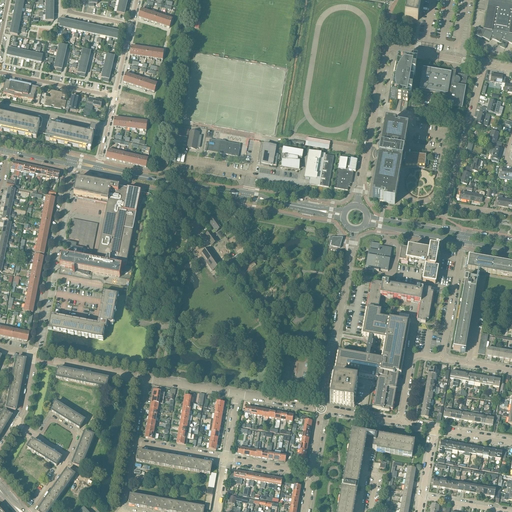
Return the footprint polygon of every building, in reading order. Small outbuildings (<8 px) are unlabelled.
[(404,18),(404,19),(405,19),(409,19),(418,21),(421,0),(407,0),(405,18),(404,18)] [(478,29),(475,35),(481,39),(482,38),(489,41),(491,37),(493,38),(492,40),(500,43),(502,44),(500,47),(505,49),(507,44),(506,44),(507,42),(511,44),(511,2),(495,0),(488,0),(488,7),(487,6),(487,7),(488,7),(484,29),(483,29),(483,30),(483,31),(478,29)] [(141,10),(138,18),(139,18),(146,21),(149,12),(147,11),(147,10),(144,9),(143,10),(141,10)] [(149,12),(146,21),(154,23),(157,15),(154,14),(155,12),(151,11),(151,13),(149,12)] [(162,26),(164,17),(157,15),(154,23),(162,26)] [(164,17),(162,26),(169,28),(170,28),(172,20),(170,19),(170,18),(167,16),(167,18),(164,17)] [(59,28),(65,29),(67,21),(58,19),(57,24),(60,25),(59,28)] [(138,57),(140,48),(132,47),(131,47),(130,56),(138,57)] [(140,48),(138,57),(141,57),(140,59),(144,59),(144,58),(146,58),(148,49),(140,48)] [(148,49),(146,58),(149,59),(149,60),(152,61),(152,59),(155,59),(156,50),(148,49)] [(156,50),(155,59),(157,60),(157,61),(160,62),(160,60),(163,61),(164,52),(156,50)] [(61,73),(63,64),(55,62),(54,68),(57,69),(56,72),(61,73)] [(398,62),(395,76),(391,99),(407,102),(408,96),(411,96),(412,92),(409,91),(412,76),(415,76),(416,71),(413,71),(414,65),(398,62)] [(420,90),(434,93),(435,93),(434,97),(442,98),(441,105),(445,106),(445,108),(449,109),(450,107),(462,109),(467,76),(455,74),(456,72),(455,72),(452,71),(451,71),(424,67),(424,66),(423,66),(419,91),(420,91),(420,90)] [(85,78),(87,69),(79,67),(77,74),(81,74),(80,77),(85,78)] [(110,74),(102,73),(101,78),(104,79),(104,82),(108,83),(110,74)] [(131,85),(134,77),(126,74),(123,83),(131,85)] [(504,84),(505,78),(503,78),(503,76),(493,75),(492,78),(491,78),(490,82),(502,84),(504,84)] [(134,77),(131,85),(139,88),(141,79),(139,78),(139,77),(136,76),(136,77),(134,77)] [(503,88),(503,91),(503,92),(511,93),(511,85),(508,85),(509,79),(505,78),(504,84),(505,84),(504,88),(503,88)] [(149,82),(141,79),(139,88),(147,90),(149,82)] [(18,83),(17,83),(2,80),(2,81),(4,81),(3,86),(4,86),(3,88),(2,93),(7,94),(14,97),(14,96),(21,98),(28,99),(33,100),(35,95),(35,93),(37,88),(39,88),(24,85),(23,85),(18,84),(18,83)] [(149,82),(147,90),(149,91),(151,92),(154,93),(155,93),(157,84),(155,83),(155,82),(152,81),(151,82),(149,82)] [(51,98),(46,97),(45,100),(43,99),(42,104),(44,104),(44,106),(51,108),(51,106),(54,107),(54,109),(61,110),(62,108),(65,109),(66,102),(61,100),(64,100),(65,99),(66,94),(51,91),(50,95),(51,96),(51,98)] [(67,102),(66,109),(69,109),(76,111),(77,108),(79,97),(76,96),(75,96),(72,96),(70,102),(67,102)] [(86,104),(85,110),(90,112),(92,112),(93,107),(101,108),(102,102),(94,100),(94,101),(87,99),(86,104)] [(482,107),(481,110),(487,112),(487,111),(494,114),(498,115),(501,103),(498,102),(490,100),(487,109),(482,107)] [(479,113),(476,122),(480,123),(479,125),(487,127),(488,124),(490,116),(486,115),(487,114),(486,114),(487,112),(481,110),(480,113),(479,113)] [(0,130),(37,139),(36,138),(37,137),(40,121),(0,112),(0,130)] [(113,127),(122,128),(123,119),(115,118),(114,118),(113,127)] [(130,129),(131,120),(123,119),(122,128),(130,129)] [(139,121),(131,120),(130,129),(138,130),(139,121)] [(139,121),(138,130),(146,131),(147,122),(139,121)] [(46,139),(46,141),(46,140),(46,141),(91,151),(90,150),(91,149),(94,135),(97,136),(98,132),(95,131),(95,128),(91,127),(91,128),(90,127),(90,129),(89,132),(50,124),(46,139)] [(373,198),(372,198),(379,199),(381,200),(383,200),(383,199),(385,199),(385,200),(385,202),(384,202),(384,203),(387,203),(395,204),(394,203),(394,201),(395,202),(401,166),(400,166),(401,163),(402,163),(401,162),(401,161),(405,162),(405,166),(409,166),(424,166),(424,169),(425,169),(425,168),(426,156),(409,155),(406,154),(406,155),(404,155),(404,153),(408,130),(397,128),(397,130),(395,129),(396,126),(397,126),(386,124),(385,124),(385,125),(386,125),(386,127),(385,126),(381,149),(380,149),(380,150),(381,150),(380,153),(379,153),(379,154),(378,154),(376,154),(376,155),(376,156),(377,156),(377,157),(378,158),(379,158),(378,159),(379,159),(373,198)] [(195,149),(196,147),(200,148),(202,136),(198,135),(198,133),(191,132),(191,133),(188,132),(189,130),(179,128),(178,136),(187,137),(188,135),(190,136),(188,148),(196,150),(196,149),(195,149)] [(491,131),(488,143),(496,145),(501,146),(502,143),(496,142),(499,133),(491,131)] [(330,142),(309,138),(307,138),(305,146),(329,150),(330,142)] [(240,145),(210,140),(208,152),(238,157),(240,145)] [(269,167),(269,166),(272,166),(272,165),(276,166),(278,155),(274,154),(276,146),(265,145),(263,155),(262,154),(260,166),(269,167)] [(489,152),(489,153),(489,154),(489,155),(490,155),(490,156),(491,156),(492,156),(491,159),(492,159),(491,161),(491,162),(498,164),(499,161),(502,150),(500,149),(501,146),(496,145),(495,147),(494,147),(494,148),(493,147),(492,149),(491,150),(490,150),(490,151),(489,152)] [(106,158),(106,159),(114,161),(116,152),(114,151),(114,150),(111,149),(111,151),(108,150),(106,158)] [(303,152),(283,149),(282,156),(284,156),(284,160),(282,160),(282,166),(289,167),(289,168),(299,169),(300,161),(298,161),(298,159),(302,159),(303,152)] [(116,152),(114,161),(122,163),(124,154),(116,152)] [(124,154),(122,163),(130,164),(132,156),(130,155),(130,154),(127,153),(127,154),(124,154)] [(334,157),(310,153),(305,177),(312,178),(311,184),(318,185),(318,186),(329,188),(334,157)] [(132,156),(130,164),(138,166),(140,157),(137,157),(138,156),(135,155),(135,156),(132,156)] [(140,157),(138,166),(141,167),(146,168),(148,159),(146,159),(146,157),(143,157),(143,158),(140,157)] [(348,159),(340,158),(334,189),(348,191),(348,187),(349,187),(350,181),(351,179),(352,180),(353,172),(355,172),(357,161),(351,160),(348,159)] [(465,169),(471,171),(478,173),(481,162),(474,160),(471,168),(466,166),(465,169)] [(18,164),(16,176),(18,177),(19,172),(23,173),(24,165),(18,164)] [(39,179),(39,182),(41,182),(42,179),(42,178),(45,179),(47,170),(42,169),(40,177),(39,179)] [(471,171),(465,169),(464,172),(463,172),(460,182),(463,183),(463,184),(467,185),(470,174),(471,171)] [(500,170),(499,177),(500,179),(511,181),(511,178),(511,170),(503,169),(502,169),(500,169),(500,170)] [(53,172),(51,184),(53,185),(54,182),(53,182),(54,179),(58,179),(59,173),(58,173),(58,172),(56,172),(53,172)] [(60,266),(61,266),(64,267),(65,267),(68,268),(69,268),(72,268),(72,269),(73,269),(73,268),(76,269),(77,269),(78,269),(77,271),(77,272),(78,271),(87,275),(88,271),(88,272),(88,271),(90,272),(92,272),(96,273),(100,274),(104,274),(104,275),(104,274),(107,275),(107,276),(119,278),(119,277),(119,278),(120,278),(120,277),(121,268),(122,268),(121,267),(122,266),(126,267),(133,231),(134,225),(141,192),(77,180),(73,198),(108,204),(105,219),(96,261),(98,261),(98,263),(87,260),(87,258),(89,250),(76,247),(69,246),(67,257),(66,257),(63,256),(62,256),(63,257),(62,260),(61,266),(60,266)] [(460,200),(470,201),(471,194),(460,192),(460,196),(461,196),(460,200)] [(479,195),(471,194),(470,201),(480,203),(481,199),(482,200),(482,197),(484,197),(484,196),(484,194),(484,193),(483,193),(482,192),(481,192),(480,192),(480,193),(479,194),(479,195)] [(497,195),(497,199),(498,199),(497,202),(499,203),(498,206),(508,208),(509,200),(502,199),(502,196),(497,195)] [(44,205),(53,207),(54,203),(53,203),(54,199),(46,197),(44,205)] [(42,213),(51,215),(53,207),(44,205),(42,213)] [(180,211),(175,232),(180,233),(184,217),(191,219),(192,214),(180,211)] [(41,221),(50,223),(51,215),(42,213),(41,221)] [(211,231),(205,236),(212,246),(218,242),(212,234),(216,232),(219,230),(222,228),(223,228),(215,217),(212,219),(208,222),(214,229),(211,232),(211,231)] [(39,229),(48,231),(50,223),(41,221),(39,229)] [(37,231),(37,234),(38,235),(38,237),(47,239),(48,231),(39,229),(39,231),(37,231)] [(36,240),(35,243),(37,243),(36,245),(45,247),(47,239),(38,237),(37,240),(36,240)] [(330,237),(328,246),(331,247),(340,249),(340,248),(341,245),(340,245),(341,241),(340,239),(335,238),(336,238),(334,238),(332,238),(330,237)] [(380,244),(371,243),(370,249),(378,250),(378,251),(369,250),(365,270),(379,272),(379,270),(388,272),(392,249),(380,247),(380,244)] [(34,247),(34,251),(35,251),(35,253),(43,255),(44,255),(45,247),(36,245),(36,248),(34,247)] [(207,249),(200,254),(213,271),(220,266),(222,264),(210,247),(207,249)] [(401,247),(399,260),(422,264),(423,264),(423,263),(429,264),(428,268),(427,268),(424,283),(435,284),(438,269),(437,269),(438,265),(440,254),(437,253),(438,251),(430,249),(430,250),(430,251),(430,252),(425,251),(423,251),(401,247)] [(33,264),(42,265),(42,262),(43,257),(34,255),(33,264)] [(453,350),(465,352),(464,351),(478,271),(511,277),(511,267),(469,260),(469,258),(467,271),(469,271),(468,279),(465,279),(464,284),(466,285),(454,350),(453,349),(453,350)] [(33,264),(31,272),(40,273),(42,265),(33,264)] [(31,272),(29,280),(38,282),(40,273),(31,272)] [(29,280),(28,288),(37,290),(38,282),(29,280)] [(371,285),(367,309),(378,311),(381,296),(411,302),(420,303),(420,306),(418,317),(417,322),(425,323),(426,320),(428,321),(433,293),(431,292),(431,289),(423,288),(422,290),(417,289),(416,291),(413,291),(414,287),(395,284),(394,285),(394,288),(390,287),(388,287),(388,284),(381,283),(380,284),(379,284),(374,283),(374,286),(371,285)] [(26,290),(25,293),(27,293),(26,296),(35,298),(37,290),(28,288),(27,290),(26,290)] [(52,316),(49,330),(53,330),(103,340),(105,329),(106,329),(107,324),(112,325),(118,295),(104,293),(103,297),(105,297),(99,327),(55,319),(55,316),(52,316)] [(24,298),(24,301),(25,301),(25,304),(34,306),(35,298),(26,296),(26,298),(24,298)] [(32,313),(34,306),(25,304),(23,312),(32,314),(32,313)] [(369,338),(366,357),(339,352),(331,399),(330,403),(333,404),(354,407),(358,384),(348,382),(349,376),(374,380),(378,381),(377,382),(377,387),(373,409),(379,410),(381,410),(383,411),(385,411),(389,412),(389,411),(388,411),(389,410),(392,410),(398,377),(399,375),(400,375),(401,375),(405,350),(410,324),(380,318),(380,316),(381,312),(378,311),(367,309),(362,336),(369,338)] [(4,328),(3,337),(11,339),(12,330),(4,328)] [(12,330),(11,339),(19,341),(20,332),(12,330)] [(23,332),(20,332),(19,341),(26,342),(27,342),(29,333),(26,333),(26,332),(23,331),(23,332)] [(15,359),(12,376),(22,377),(23,370),(24,368),(23,368),(25,361),(15,359)] [(56,378),(73,382),(75,372),(68,371),(65,370),(58,369),(56,378)] [(73,382),(89,385),(91,376),(84,374),(82,374),(75,372),(73,382)] [(22,377),(12,376),(9,392),(18,394),(20,387),(20,384),(22,377)] [(98,377),(91,376),(89,385),(106,389),(108,379),(101,378),(98,377)] [(427,380),(426,387),(437,388),(437,386),(434,385),(435,382),(427,380)] [(426,387),(425,393),(433,394),(436,395),(437,388),(426,387)] [(18,394),(9,392),(6,409),(15,411),(16,404),(17,404),(17,401),(18,394)] [(65,420),(70,412),(55,403),(50,411),(57,415),(56,415),(59,417),(59,416),(65,420)] [(457,412),(456,420),(462,421),(463,413),(464,411),(464,407),(464,406),(462,406),(460,413),(457,412)] [(0,416),(0,430),(2,432),(6,425),(6,426),(7,423),(11,417),(3,412),(0,416)] [(85,421),(70,412),(65,420),(71,424),(73,426),(73,425),(80,429),(85,421)] [(481,416),(480,424),(486,425),(488,417),(488,415),(485,414),(485,417),(481,416)] [(302,417),(301,420),(303,420),(302,426),(304,427),(304,426),(311,427),(312,422),(307,421),(308,418),(302,417)] [(353,431),(348,461),(338,511),(351,511),(355,494),(358,491),(357,489),(356,489),(363,447),(373,449),(372,450),(412,457),(414,444),(381,438),(379,435),(377,436),(376,438),(375,437),(365,436),(366,434),(353,431)] [(81,442),(79,449),(88,452),(94,436),(85,433),(82,439),(81,442)] [(27,448),(42,457),(47,449),(41,446),(41,445),(39,444),(32,440),(27,448)] [(444,450),(446,450),(447,443),(441,442),(439,454),(443,455),(444,450)] [(263,452),(261,459),(267,460),(270,447),(267,446),(266,453),(263,452)] [(47,449),(42,457),(57,467),(62,458),(55,455),(56,454),(53,453),(47,449)] [(81,468),(88,452),(79,449),(76,455),(75,458),(72,465),(81,468)] [(151,464),(153,454),(138,451),(136,462),(151,464)] [(168,457),(153,454),(151,464),(166,467),(168,457)] [(297,456),(296,465),(301,465),(301,466),(302,463),(305,463),(306,457),(299,456),(297,456)] [(166,467),(181,470),(182,459),(168,457),(166,467)] [(181,470),(195,472),(197,462),(182,459),(181,470)] [(212,464),(197,462),(195,472),(210,475),(212,464)] [(61,478),(57,484),(65,490),(75,476),(67,470),(63,476),(61,478)] [(230,473),(229,480),(233,481),(237,482),(236,485),(238,485),(239,479),(241,472),(235,471),(234,473),(230,473)] [(238,485),(241,485),(242,479),(245,480),(246,473),(241,472),(239,479),(238,485)] [(257,482),(259,475),(253,474),(250,487),(253,487),(254,481),(257,482)] [(269,484),(270,477),(264,476),(262,489),(265,490),(266,483),(269,484)] [(432,477),(431,483),(433,484),(433,487),(439,488),(440,481),(434,480),(435,478),(432,477)] [(274,489),(274,491),(276,492),(277,486),(281,486),(282,480),(276,479),(274,489)] [(55,504),(65,490),(57,484),(53,490),(51,492),(47,498),(55,504)] [(128,506),(143,508),(145,498),(130,495),(128,506)] [(298,504),(299,498),(286,496),(286,499),(292,500),(291,503),(298,504)] [(49,511),(55,504),(47,498),(43,504),(41,506),(37,511),(49,511)] [(143,508),(158,511),(160,500),(145,498),(143,508)] [(158,511),(165,511),(173,511),(175,503),(160,500),(158,511)] [(173,511),(188,511),(189,506),(175,503),(173,511)]
